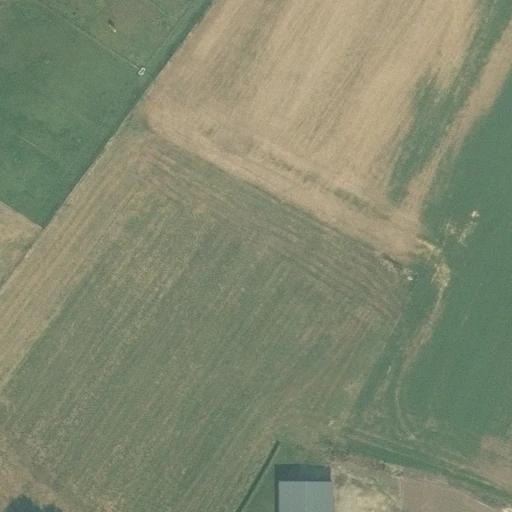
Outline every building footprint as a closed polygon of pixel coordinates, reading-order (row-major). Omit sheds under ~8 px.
[(511,40),(424,237),(489,266),(511,214),(511,40)] [(424,286),(343,468),(375,482),(456,300),(424,286)] [(426,511),(449,511),(511,374),(511,328),(485,316),(460,372),(440,363),(382,492),(426,511)] [(421,380),(400,423),(410,427),(431,385),(421,380)] [(511,511),(511,473),(492,511),(511,511)] [(330,511),(331,484),(280,483),(279,511),(330,511)]
